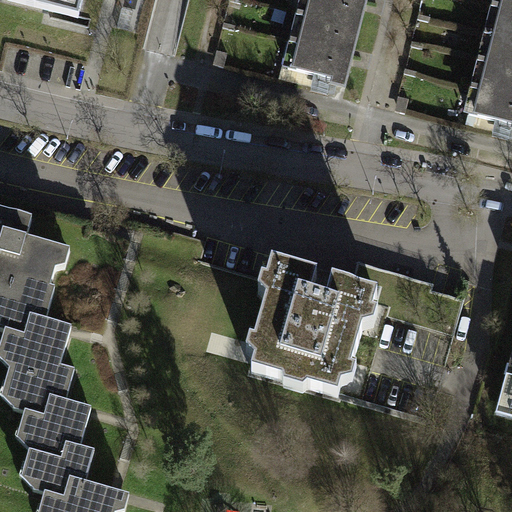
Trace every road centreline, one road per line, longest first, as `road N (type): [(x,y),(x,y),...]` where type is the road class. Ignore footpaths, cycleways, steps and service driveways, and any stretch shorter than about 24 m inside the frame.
road 1 (residential): [(0,102),(493,201)]
road 2 (residential): [(463,408),(493,201)]
